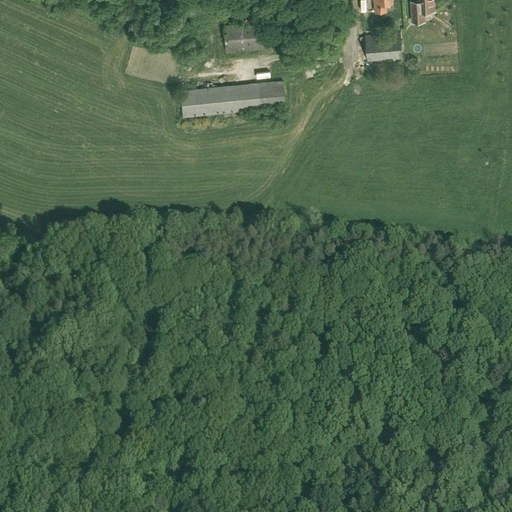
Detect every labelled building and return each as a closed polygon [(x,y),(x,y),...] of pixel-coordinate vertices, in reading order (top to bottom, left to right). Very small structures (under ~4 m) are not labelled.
[(374,0),(376,11),(386,10),(385,2),(393,2),(392,0),(374,0)] [(417,0),(418,1),(412,1),(413,21),(424,20),(424,10),(435,10),(434,0),(417,0)] [(227,50),(281,45),(278,19),(225,25),(227,50)] [(401,32),(366,35),(368,59),(403,56),(401,32)] [(283,80),(182,90),(184,115),(286,105),(283,80)]
